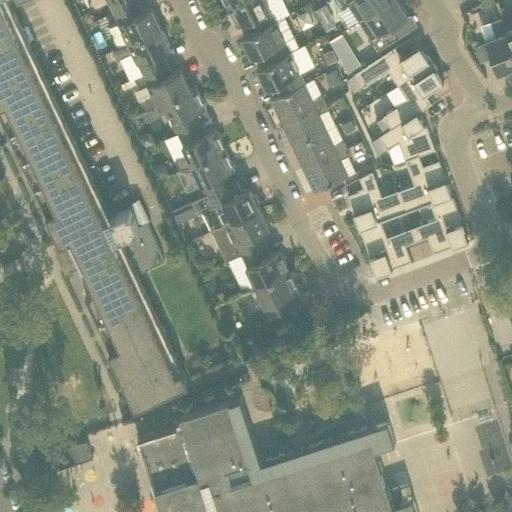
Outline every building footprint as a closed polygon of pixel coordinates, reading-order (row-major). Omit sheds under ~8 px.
[(0,0),(0,110),(59,237),(61,241),(67,239),(71,248),(70,248),(71,249),(62,253),(70,271),(84,264),(96,289),(86,294),(111,348),(110,349),(135,402),(137,405),(189,380),(183,368),(177,370),(132,274),(165,259),(147,221),(139,225),(131,206),(130,206),(106,218),(4,1),(5,0),(10,0),(13,5),(23,0),(0,0)] [(109,0),(114,11),(136,0),(109,0)] [(138,0),(136,0),(114,11),(129,42),(162,26),(152,6),(143,10),(138,0)] [(271,9),(266,0),(237,0),(229,4),(238,24),(247,20),(252,30),(276,19),(271,9)] [(346,0),(360,20),(390,0),(346,0)] [(409,14),(399,0),(390,0),(360,20),(379,49),(400,35),(393,25),(409,14)] [(495,0),(483,0),(481,1),(486,9),(497,2),(495,0)] [(327,3),(315,9),(320,18),(330,12),(332,11),(327,3)] [(286,15),(276,20),(276,19),(252,30),(243,34),(253,55),(262,51),(267,61),(290,50),(300,46),(286,15)] [(511,43),(507,30),(502,16),(492,20),(497,34),(486,38),(498,72),(511,66),(511,43)] [(171,46),(162,26),(129,42),(114,49),(118,58),(134,52),(142,70),(143,72),(167,61),(162,51),(171,46)] [(364,67),(355,72),(364,85),(390,69),(399,84),(434,62),(422,44),(403,56),(397,46),(364,67)] [(492,57),(488,45),(475,50),(480,62),(492,57)] [(338,58),(334,49),(324,53),(328,63),(338,58)] [(299,69),(290,50),(267,61),(258,66),(268,87),(277,82),(282,93),(306,82),(299,69)] [(364,67),(359,60),(346,67),(350,75),(355,72),(364,67)] [(143,72),(142,70),(133,74),(135,80),(136,80),(139,87),(138,88),(148,110),(153,108),(152,106),(191,88),(191,87),(181,68),(172,72),(167,61),(143,72)] [(409,99),(384,114),(392,127),(419,110),(432,102),(426,92),(445,80),(434,62),(399,84),(409,99)] [(331,85),(343,80),(338,67),(326,73),(331,85)] [(355,72),(350,75),(348,77),(354,91),(364,85),(355,72)] [(323,94),(322,94),(313,98),(306,82),(282,93),(272,98),(282,121),(326,101),(323,94)] [(206,106),(196,85),(191,87),(191,88),(152,106),(153,108),(156,116),(168,110),(178,132),(202,121),(211,116),(206,106)] [(348,103),(344,95),(335,99),(339,107),(348,103)] [(330,108),(326,101),(282,121),(293,144),(327,128),(320,113),(330,108)] [(384,132),(379,135),(387,148),(399,141),(406,158),(419,153),(435,147),(426,122),(419,110),(392,127),(384,132)] [(377,120),(384,132),(392,127),(384,115),(377,120)] [(355,127),(352,119),(343,123),(347,131),(355,127)] [(207,131),(202,121),(178,132),(188,153),(177,158),(182,169),(193,163),(225,147),(216,127),(207,131)] [(334,144),(333,140),(327,128),(293,144),(304,167),(348,147),(345,139),(334,144)] [(501,130),(483,137),(490,157),(508,151),(501,130)] [(154,142),(151,135),(145,133),(139,136),(144,146),(154,142)] [(379,154),(387,148),(379,135),(372,140),(379,154)] [(235,168),(225,147),(193,163),(207,193),(207,194),(231,183),(231,182),(226,172),(235,168)] [(349,174),(341,158),(351,153),(348,147),(304,167),(315,191),(349,174)] [(415,183),(398,189),(406,209),(452,192),(440,158),(423,164),(419,153),(406,158),(415,183)] [(169,173),(164,162),(154,167),(159,178),(169,173)] [(359,190),(348,194),(360,226),(406,209),(398,189),(382,195),(373,171),(360,177),(363,186),(358,188),(359,190)] [(242,190),(237,179),(231,182),(231,183),(207,194),(207,193),(193,200),(199,212),(204,210),(213,229),(227,222),(260,207),(258,203),(261,202),(256,193),(254,194),(250,187),(242,190)] [(452,192),(406,209),(417,239),(428,235),(434,251),(469,238),(452,192)] [(140,221),(149,219),(143,199),(134,202),(140,221)] [(199,212),(193,200),(172,210),(177,222),(199,212)] [(242,253),(265,242),(260,231),(270,227),(260,207),(227,222),(213,229),(227,259),(242,253)] [(406,209),(360,226),(377,272),(412,259),(406,243),(417,239),(406,209)] [(270,253),(265,242),(242,253),(256,284),(289,269),(280,248),(270,253)] [(271,316),(303,301),(298,290),(299,289),(289,269),(256,284),(271,316)] [(372,438),(376,436),(380,435),(383,445),(396,440),(389,418),(262,459),(241,394),(181,414),(183,421),(139,436),(163,511),(419,511),(414,495),(401,499),(404,509),(396,511),(372,438)] [(60,467),(94,456),(88,438),(55,449),(60,467)]
